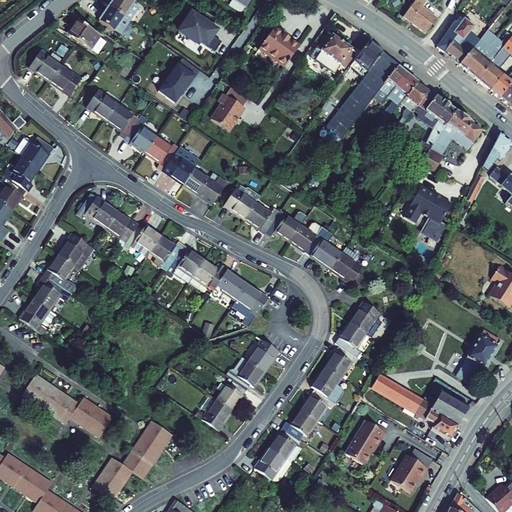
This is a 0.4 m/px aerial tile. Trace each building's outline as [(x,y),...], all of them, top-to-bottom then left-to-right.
[(115,0),(110,8),(126,19),(131,22),(141,7),(129,0),(115,0)] [(227,0),(245,12),(253,0),(227,0)] [(429,8),(421,2),(406,24),(425,38),(436,23),(424,14),(429,8)] [(126,19),(110,8),(100,23),(121,37),(131,22),(126,19)] [(220,31),(191,11),(185,20),(189,22),(181,34),(200,46),(202,43),(217,54),(224,44),(215,39),(220,31)] [(474,15),(460,32),(455,38),(457,40),(444,57),(455,65),(461,70),(474,53),(469,48),(472,45),(468,41),(480,26),(475,22),(478,19),(474,15)] [(82,26),(78,23),(70,35),(92,50),(100,38),(87,29),(88,27),(84,24),(82,26)] [(259,49),(285,67),(293,56),(299,47),(273,28),(259,49)] [(438,52),(444,57),(457,40),(455,38),(460,32),(455,28),(438,52)] [(319,51),(346,71),(357,56),(330,36),(319,51)] [(468,75),(495,43),(488,37),(474,53),(461,70),(468,75)] [(356,50),(364,56),(371,47),(374,43),(366,38),(356,50)] [(495,43),(468,75),(477,83),(490,68),(497,60),(504,52),(510,45),(504,41),(501,44),(502,46),(501,48),(495,43)] [(371,47),(364,56),(351,72),(357,76),(354,81),(362,87),(384,57),(371,47)] [(65,66),(44,52),(32,68),(53,83),(65,66)] [(400,70),(384,57),(362,87),(327,130),(343,142),(381,94),(384,91),(400,70)] [(202,73),(185,60),(160,94),(176,105),(183,97),(184,97),(202,73)] [(499,75),(506,68),(497,60),(490,68),(477,83),(491,95),(504,80),(506,82),(511,78),(511,76),(511,73),(510,71),(503,79),(499,75)] [(84,80),(65,66),(53,83),(72,97),(84,80)] [(410,79),(400,70),(384,91),(381,94),(391,102),(400,92),(410,79)] [(504,80),(491,95),(501,103),(511,91),(511,79),(511,78),(506,82),(504,80)] [(420,87),(410,79),(400,92),(391,102),(401,110),(403,107),(420,87)] [(431,96),(420,87),(403,107),(411,113),(406,118),(410,122),(414,118),(431,96)] [(228,99),(225,97),(220,105),(223,107),(213,122),(231,134),(242,118),(241,117),(246,111),(244,110),(250,102),(234,91),(228,99)] [(511,91),(501,103),(511,112),(511,91)] [(88,108),(109,123),(120,106),(100,92),(88,108)] [(457,116),(431,96),(414,118),(434,134),(426,150),(418,163),(424,167),(441,139),(446,129),(457,116)] [(141,121),(120,106),(109,123),(124,133),(122,136),(127,140),(141,121)] [(0,107),(0,125),(5,131),(0,135),(0,154),(18,128),(14,123),(0,107)] [(22,116),(14,123),(18,128),(21,131),(29,123),(22,116)] [(149,120),(144,116),(141,121),(127,140),(147,154),(159,138),(144,128),(149,120)] [(483,136),(457,116),(446,129),(441,139),(424,167),(435,174),(443,162),(441,160),(453,142),(468,154),(483,136)] [(400,126),(404,129),(410,122),(406,118),(400,126)] [(16,153),(24,158),(40,169),(50,155),(52,157),(57,150),(40,138),(36,144),(28,139),(25,139),(16,153)] [(161,169),(165,172),(177,156),(180,151),(175,148),(175,149),(159,138),(147,154),(163,165),(161,169)] [(511,150),(500,140),(482,173),(487,177),(496,166),(500,168),(511,153),(511,150)] [(196,170),(177,156),(165,172),(186,186),(196,170)] [(11,170),(7,176),(28,190),(29,191),(34,184),(31,183),(40,169),(24,158),(15,172),(11,170)] [(211,180),(196,170),(186,186),(206,200),(214,205),(229,184),(215,174),(211,180)] [(498,174),(490,182),(511,201),(511,184),(511,183),(510,184),(498,174)] [(0,196),(0,201),(14,211),(28,190),(7,176),(3,181),(8,185),(0,196)] [(483,185),(478,181),(471,194),(467,202),(472,205),(483,185)] [(244,194),(239,189),(227,206),(247,220),(259,204),(263,197),(251,189),(247,189),(244,194)] [(452,208),(422,191),(404,220),(415,227),(421,218),(440,228),(452,208)] [(86,215),(107,230),(119,213),(92,194),(78,215),(83,219),(86,215)] [(14,211),(0,201),(0,230),(8,236),(12,230),(4,225),(14,211)] [(274,214),(259,204),(247,220),(267,234),(280,216),(275,213),(274,214)] [(283,212),(280,216),(267,234),(273,238),(276,233),(291,243),(303,226),(309,218),(303,214),(299,214),(295,221),(283,212)] [(126,234),(131,238),(139,227),(119,213),(107,230),(121,240),(126,234)] [(136,242),(151,252),(163,236),(148,225),(144,230),(139,227),(131,238),(127,244),(124,248),(129,251),(136,242)] [(317,226),(314,226),(310,231),(303,226),(291,243),(311,257),(328,232),(323,228),(322,229),(317,226)] [(328,232),(311,257),(331,271),(343,255),(328,244),(333,235),(328,232)] [(74,234),(60,254),(77,265),(83,269),(96,249),(74,234)] [(131,238),(126,234),(121,240),(127,244),(131,238)] [(164,264),(170,268),(185,246),(179,242),(177,245),(163,236),(151,252),(165,262),(164,264)] [(170,268),(189,282),(190,281),(205,260),(185,246),(170,268)] [(352,286),(364,270),(356,264),(361,258),(348,249),(343,255),(331,271),(352,286)] [(60,254),(47,274),(74,293),(78,288),(77,285),(71,280),(69,281),(67,280),(77,265),(60,254)] [(212,282),(217,286),(228,270),(223,266),(220,270),(205,260),(190,281),(205,291),(212,282)] [(217,286),(238,300),(249,284),(228,270),(217,286)] [(490,285),(495,288),(497,289),(493,295),(497,297),(492,304),(508,314),(511,307),(511,304),(511,302),(511,280),(498,272),(490,285)] [(35,297),(52,308),(62,294),(70,299),(74,293),(47,274),(40,284),(42,286),(35,297)] [(243,322),(249,326),(263,308),(270,299),(249,284),(238,300),(234,306),(248,315),(243,322)] [(497,289),(495,288),(488,301),(492,304),(497,297),(493,295),(497,289)] [(52,308),(35,297),(21,318),(45,334),(50,328),(42,323),(43,321),(48,324),(51,324),(59,313),(52,308)] [(363,302),(349,324),(366,335),(371,339),(380,325),(375,322),(380,314),(363,302)] [(429,319),(418,312),(413,319),(424,326),(429,319)] [(356,350),(366,335),(349,324),(336,344),(338,346),(353,356),(358,360),(362,354),(356,350)] [(463,367),(464,367),(456,380),(472,390),(480,378),(481,378),(500,347),(483,336),(463,367)] [(248,360),(264,371),(278,351),(266,343),(261,340),(248,360)] [(324,366),(341,377),(351,362),(354,365),(358,360),(353,356),(338,346),(324,366)] [(248,360),(242,356),(228,377),(234,381),(245,389),(249,383),(254,386),(264,371),(248,360)] [(90,386),(86,392),(43,362),(30,381),(72,411),(77,405),(104,424),(118,406),(90,386)] [(336,384),(341,377),(324,366),(310,386),(314,389),(334,402),(335,403),(343,392),(342,389),(336,384)] [(380,379),(371,391),(401,410),(410,397),(380,379)] [(225,383),(215,397),(232,408),(245,389),(234,381),(230,386),(225,383)] [(334,402),(314,389),(300,409),(317,420),(327,405),(330,407),(334,402)] [(201,418),(218,429),(232,408),(215,397),(209,393),(201,404),(207,408),(201,418)] [(422,404),(413,417),(415,418),(414,421),(418,423),(419,421),(432,429),(429,433),(449,445),(469,412),(439,394),(430,409),(422,404)] [(410,397),(401,410),(413,417),(422,404),(410,397)] [(317,420),(300,409),(290,424),(286,421),(282,427),(298,438),(302,432),(307,435),(317,420)] [(364,424),(344,457),(363,468),(373,452),(375,452),(384,436),(364,424)] [(156,425),(127,465),(117,458),(98,485),(117,498),(137,471),(147,478),(175,438),(156,425)] [(269,447),(285,458),(291,463),(304,442),(298,438),(282,427),(269,447)] [(88,511),(53,488),(57,482),(15,453),(14,456),(0,446),(0,474),(0,475),(2,472),(44,501),(40,506),(47,511),(88,511)] [(285,458),(269,447),(254,468),(271,479),(272,480),(275,480),(279,479),(280,478),(291,463),(285,458)] [(409,461),(427,473),(433,464),(415,453),(409,461)] [(409,461),(406,459),(390,484),(409,497),(418,484),(419,485),(427,473),(409,461)] [(500,482),(484,496),(496,511),(497,511),(498,511),(499,511),(511,511),(511,479),(510,478),(503,485),(500,482)] [(458,490),(450,506),(460,511),(481,511),(482,511),(464,492),(458,490)] [(168,511),(190,511),(174,501),(168,509),(169,510),(168,511)] [(373,511),(389,511),(375,503),(371,509),(375,511),(373,511)]
